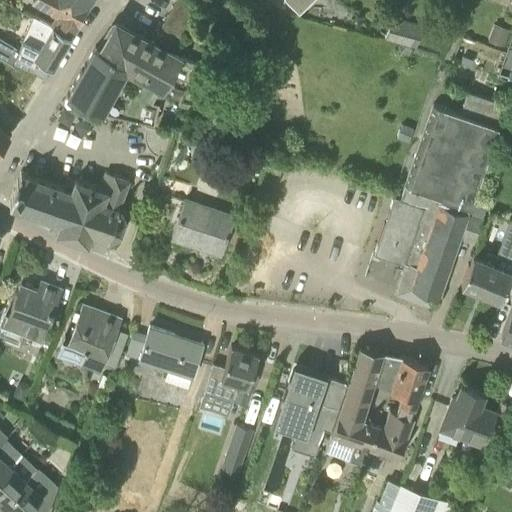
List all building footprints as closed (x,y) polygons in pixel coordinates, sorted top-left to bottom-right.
[(32,0),(31,3),(57,16),(53,25),(71,35),(76,26),(78,23),(84,11),(62,0),(32,0)] [(62,0),(84,11),(87,5),(90,0),(62,0)] [(157,92),(164,94),(189,104),(204,65),(174,54),(202,8),(187,0),(175,0),(150,45),(119,26),(112,28),(101,49),(95,46),(95,47),(127,65),(128,65),(143,73),(143,74),(164,81),(157,92)] [(286,0),(299,13),(311,0),(286,0)] [(0,37),(0,56),(27,72),(35,56),(52,66),(71,35),(53,25),(33,16),(19,48),(0,37)] [(415,45),(421,26),(391,17),(388,26),(385,37),(415,45)] [(378,34),(385,37),(388,26),(381,24),(378,34)] [(502,47),(507,31),(496,27),(491,44),(502,47)] [(88,106),(117,114),(154,124),(159,104),(164,94),(157,92),(164,81),(143,74),(143,73),(128,65),(127,65),(95,47),(67,94),(88,106)] [(475,194),(505,105),(468,92),(461,112),(433,103),(401,197),(394,194),(388,213),(395,215),(391,224),(386,222),(375,254),(404,264),(398,280),(410,284),(409,285),(411,285),(409,292),(411,293),(432,301),(434,294),(440,296),(459,238),(475,194)] [(0,143),(9,134),(0,124),(0,143)] [(120,206),(129,180),(106,171),(100,187),(75,178),(75,179),(68,177),(64,187),(20,171),(9,203),(53,219),(49,229),(56,231),(55,232),(88,244),(104,250),(108,239),(121,233),(125,220),(120,206)] [(475,194),(459,238),(462,239),(474,243),(490,200),(486,198),(475,194)] [(219,252),(233,214),(185,197),(171,235),(219,252)] [(511,219),(509,218),(500,238),(502,239),(495,256),(488,252),(485,259),(473,254),(461,283),(500,300),(511,272),(511,219)] [(40,338),(60,287),(42,280),(38,288),(21,282),(8,315),(25,321),(22,331),(40,338)] [(511,305),(501,335),(511,338),(511,305)] [(99,314),(82,307),(68,342),(85,349),(81,361),(100,369),(103,361),(114,365),(123,343),(111,338),(119,317),(101,310),(99,314)] [(201,345),(174,335),(175,333),(150,325),(146,336),(134,332),(126,353),(138,357),(139,355),(191,373),(201,345)] [(233,397),(247,402),(252,387),(257,372),(253,370),(258,353),(231,344),(224,365),(212,361),(204,387),(233,397)] [(325,450),(358,463),(364,445),(398,457),(413,417),(409,415),(427,364),(403,355),(381,350),(360,345),(351,373),(350,373),(347,382),(331,433),(325,450)] [(315,455),(324,428),(331,430),(347,382),(315,371),(294,364),(286,386),(274,422),(298,430),(292,447),(315,455)] [(108,375),(102,373),(98,385),(103,387),(108,375)] [(29,385),(18,380),(13,390),(24,396),(29,385)] [(437,432),(456,440),(459,433),(484,443),(497,412),(496,412),(479,404),(484,394),(461,384),(457,395),(451,397),(440,425),(437,432)] [(490,432),(505,438),(511,421),(511,406),(503,403),(490,432)] [(74,423),(56,414),(51,424),(69,432),(74,423)] [(239,471),(253,428),(235,422),(221,465),(239,471)] [(86,429),(78,426),(74,434),(82,438),(86,429)] [(0,475),(21,453),(5,439),(7,437),(0,443),(0,475)] [(64,470),(72,451),(61,442),(48,455),(64,470)] [(0,501),(2,504),(37,468),(21,453),(0,475),(0,501)] [(37,468),(2,504),(8,510),(5,511),(45,511),(56,483),(38,466),(37,468)] [(511,466),(503,483),(511,487),(511,484),(511,466)] [(387,479),(380,497),(392,502),(399,484),(387,479)] [(456,511),(458,508),(399,484),(392,502),(387,511),(456,511)] [(380,497),(377,496),(370,511),(387,511),(392,502),(380,497)]
